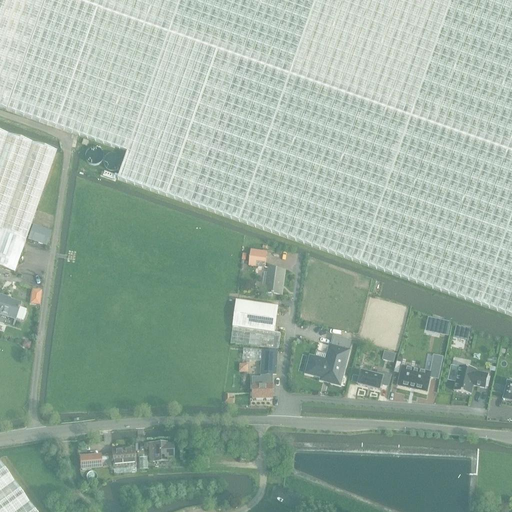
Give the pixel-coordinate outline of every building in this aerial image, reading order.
[(511,0),(0,0),(0,108),(7,111),(128,152),(118,180),(511,315),(511,0)] [(0,269),(15,274),(56,153),(0,133),(0,269)] [(46,244),(50,233),(33,227),(29,239),(46,244)] [(265,269),(267,255),(267,253),(251,251),(249,267),(265,269)] [(264,276),(262,291),(266,291),(266,294),(266,297),(272,298),(272,295),(274,296),(281,296),(284,272),(269,270),(268,276),(264,276)] [(32,289),(30,304),(40,305),(42,291),(32,289)] [(0,316),(16,322),(16,320),(20,322),(24,321),(25,320),(27,314),(26,313),(24,310),(20,309),(21,305),(7,300),(7,299),(0,296),(0,316)] [(278,307),(248,303),(237,301),(231,345),(278,351),(280,335),(275,334),(278,307)] [(440,333),(439,335),(448,337),(451,323),(442,321),(442,324),(440,333)] [(430,322),(428,331),(440,333),(442,324),(430,322)] [(456,326),(454,338),(468,341),(471,329),(456,326)] [(330,346),(326,361),(314,358),(313,362),(310,361),(307,370),(311,371),(310,375),(329,380),(328,382),(340,386),(349,351),(348,351),(350,342),(334,338),(331,346),(330,346)] [(24,340),(22,347),(29,349),(31,342),(24,340)] [(244,349),(243,361),(261,362),(262,351),(244,349)] [(261,363),(260,376),(261,376),(262,376),(272,376),(276,375),(278,352),(262,351),(261,362),(261,363)] [(402,367),(398,387),(427,393),(430,379),(438,380),(441,366),(433,364),(431,373),(402,367)] [(460,366),(454,392),(471,396),(473,386),(486,389),(489,375),(476,372),(477,370),(460,366)] [(381,385),(388,387),(391,376),(378,372),(377,376),(362,372),(358,385),(380,391),(381,385)] [(261,378),(252,378),(253,399),(273,399),(273,384),(272,376),(262,376),(261,376),(261,378)] [(510,383),(508,383),(503,401),(511,402),(511,382),(510,383)] [(172,444),(166,444),(148,444),(150,462),(167,461),(166,458),(173,457),(172,444)] [(112,451),(113,467),(135,465),(134,449),(112,451)] [(101,454),(80,455),(81,470),(102,468),(101,454)] [(147,457),(139,458),(139,470),(147,469),(147,457)] [(34,511),(0,465),(0,511),(34,511)]
